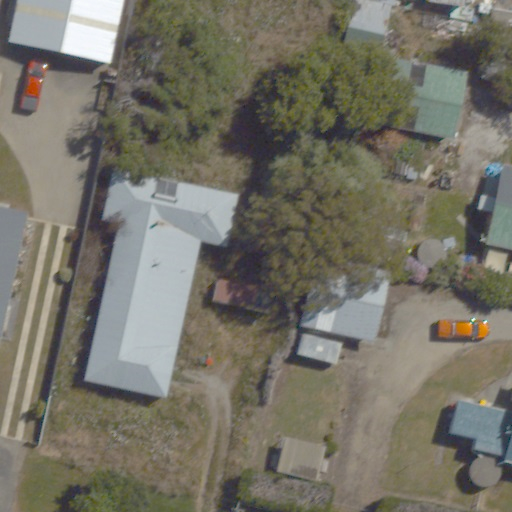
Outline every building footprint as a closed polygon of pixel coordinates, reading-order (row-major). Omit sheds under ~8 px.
[(133,0),(18,0),(8,42),(115,70),(133,0)] [(468,63),(392,57),(387,129),(462,135),(468,63)] [(83,383),(166,403),(203,244),(227,250),(240,190),(114,160),(100,220),(119,225),(83,383)] [(511,172),(503,170),(484,249),(511,255),(511,172)] [(0,312),(23,224),(0,218),(0,312)] [(318,255),(298,327),(377,349),(397,276),(318,255)] [(511,413),(458,398),(447,435),(472,442),(467,460),(511,472),(511,413)]
